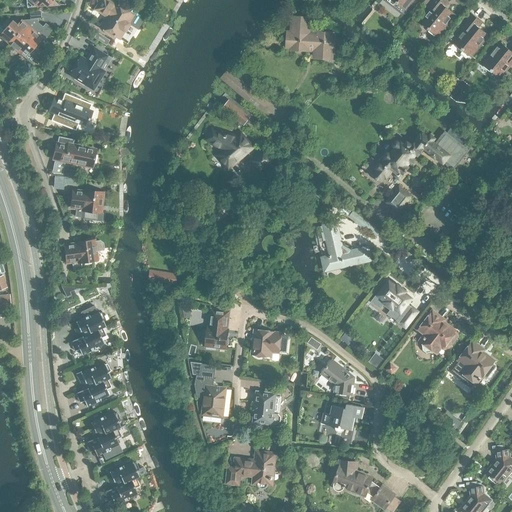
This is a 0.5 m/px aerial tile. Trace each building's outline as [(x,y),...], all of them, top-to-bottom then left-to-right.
[(106,0),(101,0),(96,9),(107,16),(100,27),(117,37),(119,39),(120,38),(124,32),(123,31),(125,30),(129,25),(128,23),(129,23),(137,27),(144,15),(130,6),(126,11),(125,10),(120,7),(115,4),(115,5),(106,0)] [(390,0),(395,4),(395,3),(397,5),(398,4),(405,10),(413,0),(390,0)] [(437,35),(454,14),(449,9),(447,11),(443,8),(448,1),(446,0),(432,0),(428,5),(432,8),(420,22),(428,28),(427,28),(429,30),(428,31),(434,36),(436,34),(437,35)] [(469,55),(471,56),(488,35),(482,30),(481,32),(477,28),(482,22),(472,14),(462,26),(465,28),(454,42),(461,48),(460,49),(462,51),(462,52),(467,56),(469,55)] [(334,49),(335,36),(332,35),(332,33),(319,32),(319,34),(308,34),(309,18),(293,17),(292,33),(290,33),(286,37),(286,41),(289,46),(316,48),(315,56),(330,58),(331,49),(334,49)] [(3,30),(0,34),(0,36),(8,44),(13,38),(14,39),(18,34),(23,39),(31,29),(43,39),(52,29),(45,24),(43,27),(37,23),(37,19),(21,20),(18,23),(15,19),(13,21),(12,21),(3,30)] [(13,38),(8,44),(19,54),(24,48),(36,58),(42,51),(35,46),(36,44),(38,45),(43,39),(31,29),(23,39),(18,34),(14,39),(13,38)] [(101,34),(98,39),(107,45),(110,40),(101,34)] [(500,42),(482,64),(500,78),(511,63),(511,47),(510,50),(500,42)] [(84,83),(92,88),(94,87),(95,86),(97,84),(98,82),(100,79),(100,78),(101,77),(102,75),(103,72),(103,71),(98,68),(106,56),(94,48),(86,61),(80,57),(69,74),(76,78),(75,79),(84,84),(84,83)] [(229,85),(236,76),(228,70),(221,78),(229,85)] [(236,76),(229,85),(247,101),(252,95),(266,106),(273,97),(259,86),(254,92),(236,76)] [(449,96),(461,81),(454,76),(443,91),(449,96)] [(461,81),(449,96),(456,101),(468,86),(461,81)] [(54,98),(49,111),(54,113),(51,120),(75,130),(78,123),(79,123),(86,126),(92,111),(89,110),(83,107),(85,101),(68,94),(65,102),(61,101),(54,98)] [(222,108),(244,125),(251,117),(229,99),(222,108)] [(41,110),(36,121),(41,123),(46,112),(41,110)] [(249,154),(247,152),(252,147),(242,136),(238,139),(237,137),(215,131),(210,141),(222,149),(219,153),(217,155),(229,168),(247,152),(249,154)] [(402,137),(372,175),(381,182),(389,172),(398,180),(408,167),(406,165),(409,162),(411,163),(414,159),(412,158),(415,154),(417,156),(423,148),(443,164),(445,161),(452,167),(467,149),(445,132),(438,140),(428,132),(426,136),(422,133),(414,142),(409,138),(406,141),(402,137)] [(95,150),(72,145),(73,139),(59,136),(57,144),(56,144),(53,158),(72,162),(73,164),(77,164),(79,163),(92,166),(95,150)] [(264,150),(252,161),(260,171),(261,170),(265,175),(274,167),(270,162),(272,160),(264,150)] [(494,170),(502,176),(508,168),(501,162),(494,170)] [(386,202),(398,212),(411,196),(399,186),(386,202)] [(312,197),(300,188),(295,195),(307,203),(312,197)] [(100,212),(102,192),(100,192),(98,190),(95,189),(93,191),(85,190),(84,192),(72,190),(71,207),(76,207),(75,216),(94,218),(95,212),(100,212)] [(349,217),(376,239),(381,233),(353,211),(349,217)] [(323,258),(325,269),(341,267),(341,268),(347,266),(347,265),(371,260),(368,248),(343,253),(336,223),(321,226),(325,240),(327,240),(331,256),(323,258)] [(100,240),(94,241),(94,240),(91,240),(89,238),(86,239),(84,241),(76,242),(76,244),(64,245),(66,262),(72,261),(73,270),(92,267),(91,261),(96,260),(95,251),(101,250),(104,247),(104,243),(100,240)] [(0,290),(8,287),(3,272),(5,272),(2,263),(0,263),(0,290)] [(173,288),(175,279),(148,273),(146,282),(173,288)] [(411,298),(404,293),(405,291),(398,286),(397,287),(390,282),(380,295),(387,300),(386,302),(393,307),(395,306),(401,311),(396,318),(398,319),(397,320),(399,321),(400,320),(407,326),(419,311),(412,306),(412,307),(407,304),(411,298)] [(76,287),(61,286),(67,297),(70,295),(71,296),(75,294),(73,290),(76,288),(76,287)] [(10,295),(0,295),(0,308),(11,308),(10,295)] [(76,332),(79,337),(79,338),(102,327),(105,325),(103,320),(106,319),(102,311),(99,313),(99,312),(98,312),(95,306),(94,305),(81,312),(81,313),(83,318),(76,321),(80,330),(76,332)] [(202,330),(201,339),(203,342),(206,342),(206,345),(226,348),(228,330),(226,330),(228,312),(212,310),(210,328),(208,327),(208,329),(205,328),(202,330)] [(451,337),(455,332),(442,321),(443,320),(433,312),(420,329),(426,334),(421,341),(424,343),(423,345),(423,349),(427,352),(431,351),(433,350),(436,352),(441,345),(444,347),(448,346),(452,341),(451,337)] [(106,335),(102,327),(79,338),(79,337),(71,341),(73,347),(77,345),(82,354),(95,348),(95,347),(104,343),(101,337),(106,335)] [(285,334),(255,331),(253,354),(255,354),(255,355),(255,356),(256,357),(258,358),(259,358),(261,358),(262,357),(263,356),(264,355),(270,356),(271,350),(286,352),(288,337),(284,336),(285,334)] [(459,359),(451,370),(463,379),(466,375),(477,383),(481,376),(482,377),(485,378),(487,377),(489,376),(489,374),(489,371),(488,369),(493,361),(481,352),(483,350),(473,342),(459,359)] [(332,359),(321,373),(335,385),(334,392),(336,392),(336,397),(349,399),(350,394),(352,394),(355,377),(332,359)] [(107,378),(107,379),(111,377),(108,372),(111,371),(107,363),(104,364),(104,363),(95,367),(94,366),(81,373),(80,371),(76,373),(79,381),(84,379),(85,382),(81,384),(84,389),(107,378)] [(203,414),(213,415),(213,416),(213,417),(214,418),(215,418),(215,419),(216,419),(217,419),(218,419),(219,418),(220,417),(220,416),(222,416),(223,405),(224,405),(225,405),(226,405),(226,404),(227,404),(227,403),(227,402),(227,401),(227,400),(226,400),(226,399),(225,398),(224,398),(225,388),(217,387),(217,386),(217,385),(216,384),(216,383),(215,383),(214,382),(213,382),(216,365),(202,364),(201,375),(197,374),(195,384),(197,396),(205,397),(203,414)] [(111,387),(107,379),(107,378),(84,389),(76,393),(79,399),(83,397),(87,406),(101,399),(100,398),(109,394),(107,389),(111,387)] [(280,421),(281,417),(278,413),(273,413),(275,394),(257,392),(254,421),(277,424),(280,421)] [(335,426),(335,427),(335,428),(335,429),(336,430),(337,431),(339,432),(340,432),(342,432),(343,431),(344,429),(344,428),(351,430),(354,417),(360,418),(363,407),(347,403),(346,408),(333,405),(331,414),(325,413),(323,423),(335,426)] [(91,433),(94,438),(117,427),(120,426),(118,421),(121,420),(117,412),(114,413),(114,412),(105,416),(104,415),(91,422),(95,431),(91,433)] [(116,438),(121,436),(117,427),(94,438),(86,442),(88,448),(92,446),(97,455),(102,452),(105,458),(115,453),(112,447),(119,443),(116,438)] [(511,459),(509,457),(509,456),(508,449),(497,451),(498,459),(487,472),(493,477),(492,478),(494,480),(495,479),(501,483),(507,475),(508,476),(511,471),(511,459)] [(271,484),(274,459),(271,459),(272,454),(257,453),(256,462),(237,460),(236,466),(227,465),(225,484),(240,485),(241,473),(248,474),(249,476),(255,477),(254,482),(257,482),(256,484),(257,485),(258,487),(259,488),(261,488),(263,488),(265,487),(266,487),(267,486),(267,484),(271,484)] [(333,482),(333,483),(333,485),(334,487),(335,489),(336,490),(339,491),(341,490),(343,489),(344,488),(344,487),(366,495),(367,492),(374,497),(373,499),(385,508),(386,507),(392,511),(393,511),(401,501),(394,496),(395,495),(382,486),(381,488),(371,481),(372,478),(355,471),(356,462),(340,460),(340,465),(333,482)] [(110,482),(112,488),(136,477),(139,476),(137,470),(139,469),(136,461),(133,463),(132,462),(124,466),(123,465),(109,471),(114,481),(110,482)] [(140,485),(136,477),(112,488),(104,491),(107,497),(111,495),(115,505),(129,498),(129,497),(137,493),(135,488),(140,485)] [(494,506),(494,504),(493,502),(483,493),(482,486),(471,487),(472,495),(461,509),(462,510),(460,511),(481,511),(482,511),(486,507),(488,508),(490,509),(492,508),(494,506)] [(242,502),(238,511),(252,511),(254,507),(242,502)]
